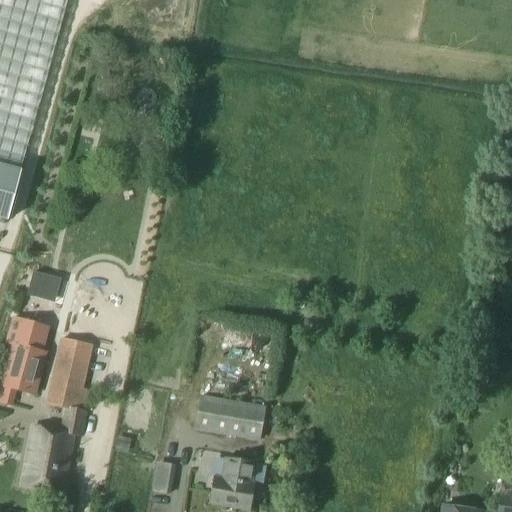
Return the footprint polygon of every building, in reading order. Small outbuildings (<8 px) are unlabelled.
[(0,0),(0,219),(7,221),(21,172),(67,0),(0,0)] [(491,283),(494,269),(484,268),(481,281),(491,283)] [(49,329),(13,319),(5,347),(12,349),(0,391),(0,404),(11,408),(15,392),(35,398),(47,355),(42,354),(49,329)] [(92,346),(61,339),(46,405),(67,410),(63,433),(34,428),(22,485),(63,493),(74,437),(81,438),(86,413),(83,413),(87,393),(82,392),(92,346)] [(266,407),(201,396),(195,431),(260,442),(266,407)] [(130,441),(118,439),(115,450),(127,453),(130,441)] [(254,466),(225,461),(222,481),(214,479),(210,505),(247,511),(248,511),(253,486),(250,486),(254,466)] [(176,466),(157,463),(152,492),(171,495),(176,466)] [(511,511),(511,483),(502,482),(497,511),(511,511)]
